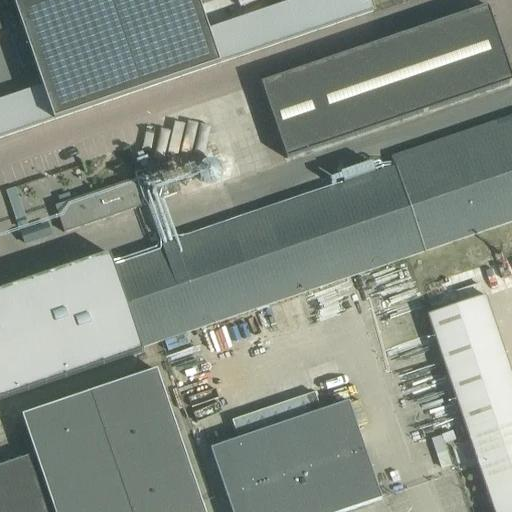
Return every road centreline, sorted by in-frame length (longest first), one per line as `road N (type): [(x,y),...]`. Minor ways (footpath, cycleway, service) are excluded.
road 1 (unknown): [(511,84),(0,260)]
road 2 (unknown): [(0,147),(410,0)]
